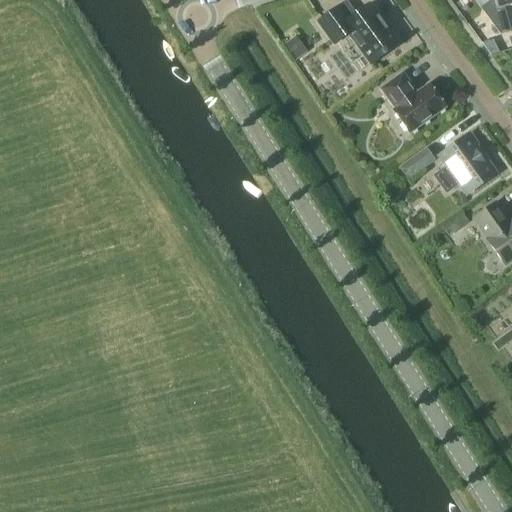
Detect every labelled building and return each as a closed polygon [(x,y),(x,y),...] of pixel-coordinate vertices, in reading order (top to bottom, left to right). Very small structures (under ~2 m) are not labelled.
[(511,0),(494,0),(495,5),(493,5),(484,13),(500,35),(511,32),(504,7),(511,4),(511,0)] [(348,35),(370,65),(399,44),(370,4),(348,20),(338,7),(317,23),(333,45),(348,35)] [(296,36),(283,46),(294,61),(307,51),(296,36)] [(445,107),(436,95),(437,92),(434,87),(430,87),(429,85),(416,93),(402,73),(380,89),(395,109),(393,110),(409,133),(445,107)] [(439,156),(447,166),(433,176),(446,194),(460,184),(467,194),(494,175),(474,147),(477,144),(469,134),(439,156)] [(425,148),(398,168),(407,181),(435,161),(425,148)] [(511,260),(511,220),(509,223),(495,203),(473,219),(487,239),(486,240),(505,266),(511,260)]
